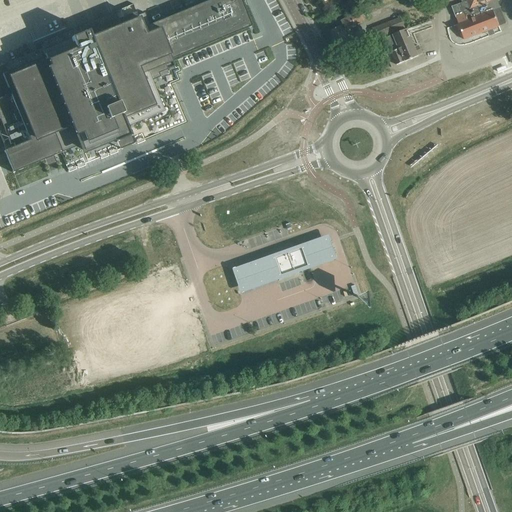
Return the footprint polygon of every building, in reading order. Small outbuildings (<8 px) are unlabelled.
[(4,97),(0,98),(0,116),(11,143),(14,142),(15,146),(5,150),(9,162),(13,172),(81,144),(83,150),(115,137),(117,142),(131,136),(127,125),(137,121),(137,120),(156,112),(145,83),(159,77),(158,73),(174,66),(171,58),(239,30),(248,26),(248,24),(242,12),(244,11),(245,10),(240,0),(218,0),(201,7),(151,28),(148,22),(144,12),(138,15),(137,15),(138,18),(129,22),(119,26),(114,13),(79,27),(82,34),(72,38),(72,39),(44,51),(46,56),(2,74),(3,76),(7,85),(10,94),(5,96),(4,97)] [(9,0),(0,0),(0,14),(13,10),(9,0)] [(466,0),(467,1),(451,7),(456,18),(458,24),(464,40),(499,26),(506,24),(500,8),(497,0),(466,0)] [(72,20),(71,12),(62,13),(62,21),(72,20)] [(341,25),(330,31),(339,50),(350,44),(353,43),(351,40),(349,41),(343,30),(363,20),(360,12),(341,21),(343,25),(341,26),(341,25)] [(400,17),(372,28),(376,39),(405,28),(400,17)] [(407,29),(380,40),(386,55),(391,53),(397,65),(418,56),(418,55),(422,53),(419,46),(414,48),(407,29)] [(26,62),(33,60),(30,54),(24,56),(26,62)] [(328,235),(304,244),(312,268),(313,268),(337,260),(328,235)] [(289,249),(271,256),(280,279),(302,271),(310,269),(312,268),(304,244),(302,245),(294,248),(289,249)] [(271,255),(231,269),(240,294),(280,280),(280,279),(271,256),(271,255)]
